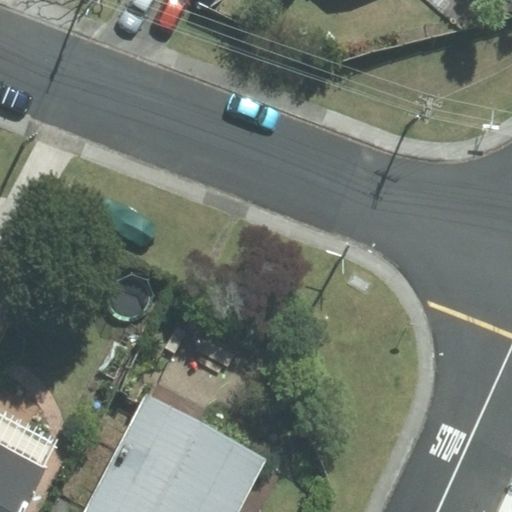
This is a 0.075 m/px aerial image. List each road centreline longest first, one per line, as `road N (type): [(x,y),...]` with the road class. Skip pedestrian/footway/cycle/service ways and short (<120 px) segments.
road 1 (residential): [(511,241),(366,197),(0,57)]
road 2 (residential): [(453,511),(511,384)]
